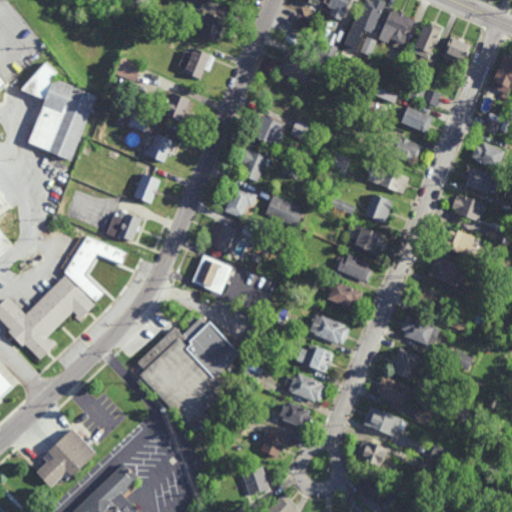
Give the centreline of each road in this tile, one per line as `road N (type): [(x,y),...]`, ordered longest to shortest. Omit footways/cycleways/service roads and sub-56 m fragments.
road 1 (residential): [(277,0),(156,286),(112,339),(0,442)]
road 2 (residential): [(499,21),(328,449)]
road 3 (residential): [(336,481),(334,452),(321,447),(303,456),(306,483),(325,488),(336,481)]
